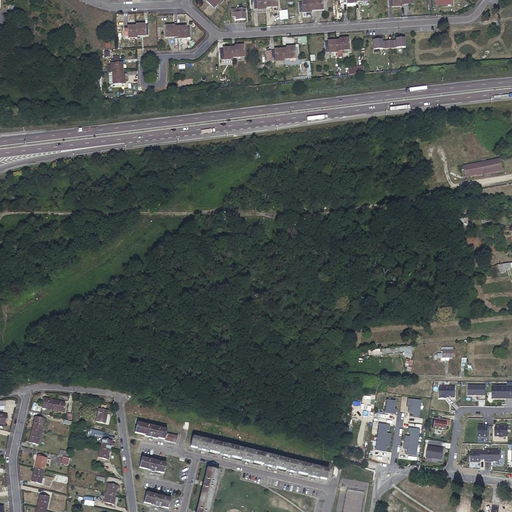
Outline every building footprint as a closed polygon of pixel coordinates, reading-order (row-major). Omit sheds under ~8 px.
[(265,7),(264,0),(253,0),(254,9),(257,9),(265,9),(265,7)] [(313,0),(313,1),(310,1),(310,11),(322,10),(321,0),(313,0)] [(310,11),(310,1),(301,1),(301,2),(298,2),(298,12),(302,12),(302,13),(310,12),(310,11)] [(240,10),(230,10),(231,18),(234,18),(234,21),(244,21),(243,13),(242,14),(242,11),(240,10)] [(144,24),(136,25),(136,26),(136,36),(144,36),(144,35),(148,35),(147,25),(144,25),(144,24)] [(136,37),(136,36),(136,26),(127,26),(127,27),(124,27),(124,37),(128,37),(128,38),(136,37)] [(185,27),(177,27),(177,28),(177,37),(186,37),(185,37),(189,36),(188,28),(185,28),(185,27)] [(177,37),(177,28),(169,29),(165,29),(166,39),(169,39),(174,39),(174,43),(176,43),(176,39),(177,39),(177,37)] [(340,40),(336,40),(337,50),(337,52),(337,57),(341,57),(341,50),(348,50),(348,38),(339,38),(340,40)] [(392,41),(388,41),(389,49),(405,48),(405,39),(396,39),(395,41),(395,42),(393,42),(392,41)] [(337,50),(336,40),(327,40),(327,42),(324,42),(325,51),(328,51),(328,52),(337,52),(337,50)] [(389,49),(388,41),(384,41),(384,43),(382,43),(382,42),(380,41),(372,41),(373,51),(389,49)] [(234,47),(231,47),(231,57),(243,57),(243,45),(234,46),(234,47)] [(231,57),(231,47),(223,48),(223,49),(219,49),(220,58),(223,58),(223,59),(231,59),(231,57)] [(286,49),(283,49),(283,59),(295,58),(294,47),(286,47),(286,49)] [(283,59),(283,49),(274,49),(274,51),(270,51),(271,60),(274,59),(274,61),(283,60),(283,59)] [(110,60),(110,72),(112,72),(122,72),(122,60),(110,60)] [(362,65),(349,66),(349,74),(363,73),(362,65)] [(122,75),(122,72),(112,72),(113,84),(124,83),(124,75),(122,75)] [(498,159),(460,166),(462,174),(464,173),(465,176),(476,174),(500,170),(498,159)] [(464,205),(457,206),(458,216),(465,215),(464,205)] [(500,265),(471,270),(472,277),(474,277),(478,274),(478,273),(500,270),(500,265)] [(396,348),(368,350),(369,354),(405,351),(405,356),(409,355),(409,351),(414,351),(414,346),(396,348)] [(453,348),(442,348),(442,354),(438,354),(438,358),(452,358),(453,348)] [(406,360),(405,368),(411,369),(413,361),(406,360)] [(486,397),(486,386),(469,385),(469,397),(486,397)] [(447,398),(455,398),(456,386),(440,386),(440,398),(447,398)] [(511,400),(511,386),(493,386),(493,400),(511,400)] [(42,407),(53,410),(55,401),(44,399),(42,407)] [(411,399),(410,407),(414,408),(414,410),(413,409),(412,413),(417,414),(416,418),(421,419),(423,401),(411,399)] [(386,413),(396,415),(397,415),(397,410),(395,409),(396,402),(388,400),(386,413)] [(55,401),(53,410),(63,412),(65,404),(55,401)] [(108,412),(99,409),(96,422),(108,425),(110,418),(108,415),(107,415),(108,412)] [(36,417),(32,430),(42,432),(45,419),(36,417)] [(450,420),(435,417),(433,426),(446,429),(447,423),(450,424),(450,420)] [(166,431),(137,424),(135,433),(145,435),(145,436),(157,439),(157,438),(164,440),(163,441),(175,444),(177,436),(165,434),(166,431)] [(378,437),(390,440),(391,435),(387,434),(387,431),(390,431),(391,426),(389,426),(380,424),(378,437)] [(511,437),(511,425),(508,426),(508,427),(502,427),(500,429),(500,437),(511,437)] [(488,438),(488,426),(478,427),(478,438),(488,438)] [(406,442),(418,444),(420,431),(411,429),(409,429),(408,434),(411,435),(410,438),(406,437),(406,442)] [(42,432),(32,430),(29,443),(39,445),(42,432)] [(390,440),(378,437),(376,451),(385,452),(386,452),(387,447),(389,448),(390,440)] [(209,452),(214,453),(216,443),(192,438),(190,447),(197,449),(197,450),(209,453),(209,452)] [(103,439),(101,448),(110,450),(111,446),(113,446),(114,444),(112,444),(112,441),(103,439)] [(418,444),(406,442),(404,450),(409,451),(408,452),(407,452),(407,455),(416,457),(418,444)] [(216,443),(214,453),(218,454),(218,455),(231,458),(231,457),(236,458),(238,449),(224,445),(216,443)] [(110,450),(101,448),(99,457),(108,459),(110,450)] [(429,448),(427,459),(443,461),(444,451),(437,450),(438,450),(429,448)] [(238,449),(236,458),(241,459),(241,460),(252,463),(253,462),(258,463),(260,454),(257,453),(238,449)] [(500,461),(501,451),(485,450),(485,452),(485,460),(485,463),(493,463),(493,462),(499,462),(500,461)] [(485,460),(485,452),(471,452),(471,462),(480,462),(480,460),(485,460)] [(281,459),(260,454),(258,463),(263,464),(262,465),(274,468),(274,467),(280,468),(282,459),(281,459)] [(38,456),(35,469),(44,471),(47,458),(38,456)] [(165,464),(142,458),(139,468),(150,470),(150,471),(153,472),(154,471),(163,474),(165,464)] [(302,473),(304,464),(282,459),(280,468),(285,470),(284,471),(297,473),(297,472),(302,473)] [(328,470),(304,464),(302,473),(307,475),(307,476),(319,479),(319,477),(326,479),(328,470)] [(44,471),(35,469),(31,482),(41,484),(44,471)] [(207,469),(200,498),(211,501),(218,471),(207,469)] [(108,484),(106,493),(116,495),(118,486),(108,484)] [(116,495),(106,493),(104,502),(114,505),(116,495)] [(170,499),(146,493),(144,503),(155,506),(155,507),(158,508),(159,506),(168,509),(170,499)] [(40,495),(37,508),(47,510),(50,498),(40,495)] [(88,501),(84,500),(83,504),(93,506),(93,502),(92,502),(93,499),(88,498),(88,501)] [(208,511),(211,501),(200,498),(196,511),(208,511)]
